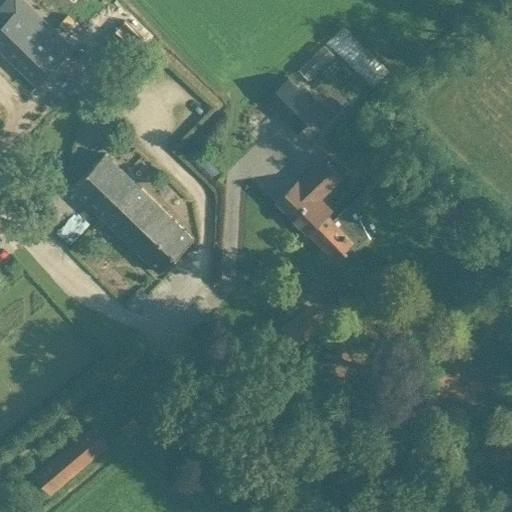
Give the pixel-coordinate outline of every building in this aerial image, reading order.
[(0,27),(0,42),(36,82),(62,57),(18,11),(0,27)] [(334,37),(307,57),(315,67),(342,48),(334,37)] [(288,77),(265,99),(297,133),(321,110),(288,77)] [(107,151),(74,185),(89,200),(102,213),(161,272),(194,238),(180,224),(107,151)] [(308,233),(310,232),(328,215),(332,210),(321,199),(342,178),(338,173),(324,159),(302,179),(301,179),(278,201),(308,233)] [(29,203),(7,180),(0,186),(0,192),(11,203),(19,212),(29,203)] [(336,258),(350,243),(356,249),(365,240),(369,237),(356,211),(371,197),(365,191),(340,215),(334,221),(328,215),(310,232),(336,258)] [(296,347),(318,331),(309,319),(303,311),(282,327),(296,347)] [(78,347),(64,359),(72,370),(87,358),(78,347)] [(120,427),(129,437),(140,427),(131,418),(120,427)] [(94,428),(51,464),(35,478),(49,495),(97,454),(108,445),(94,428)]
